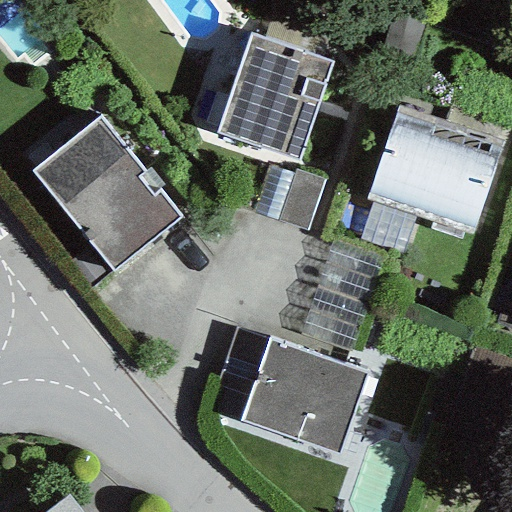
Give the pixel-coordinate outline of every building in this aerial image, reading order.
[(413,55),(423,26),(394,16),(384,45),(413,55)] [(331,62),(247,35),(215,134),(300,161),(331,62)] [(476,229),(501,150),(505,140),(400,105),(367,199),(374,201),(415,216),(474,235),(476,229)] [(113,272),(182,217),(160,189),(164,186),(149,168),(146,171),(100,116),(30,172),(113,272)] [(293,175),(269,166),(252,213),(277,222),(293,175)] [(306,232),(325,180),(295,170),(293,175),(277,222),(306,232)] [(361,239),(401,254),(415,216),(374,201),(361,239)] [(351,352),(383,260),(333,242),(300,334),(351,352)] [(368,371),(267,338),(239,421),(340,454),(368,371)] [(81,511),(68,495),(45,511),(81,511)]
